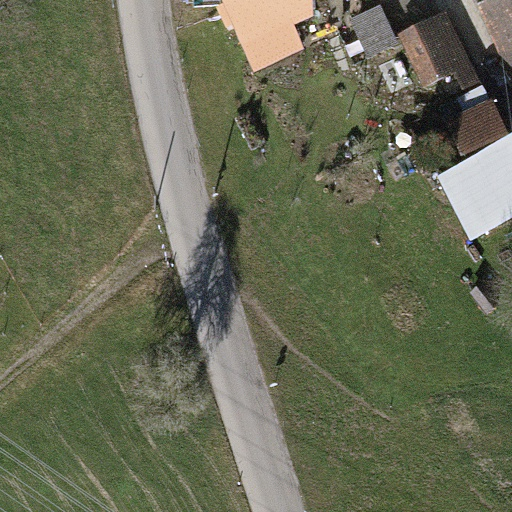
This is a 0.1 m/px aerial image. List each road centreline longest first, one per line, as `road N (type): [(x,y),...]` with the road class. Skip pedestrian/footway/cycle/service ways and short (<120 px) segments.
road 1 (unclassified): [(140,0),(191,237),(277,511)]
road 2 (track): [(0,382),(167,240),(191,237)]
